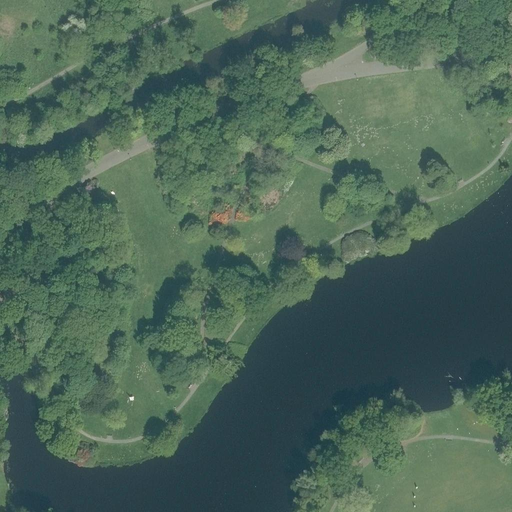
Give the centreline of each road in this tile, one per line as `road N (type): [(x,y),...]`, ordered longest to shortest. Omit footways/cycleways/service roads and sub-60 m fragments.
road 1 (unclassified): [(0,247),(52,196),(122,154),(323,76)]
road 2 (unclassified): [(323,76),(511,52)]
road 3 (unclassified): [(323,76),(432,0)]
